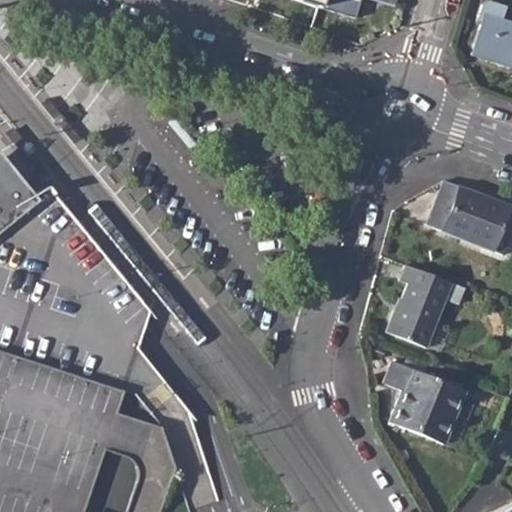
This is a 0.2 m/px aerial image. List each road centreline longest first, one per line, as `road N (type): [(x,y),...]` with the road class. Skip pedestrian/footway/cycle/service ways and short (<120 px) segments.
road 1 (residential): [(376,511),(312,406),(307,370),(365,168),(397,108)]
road 2 (tertiary): [(75,0),(397,108)]
road 3 (tertiary): [(397,108),(511,150)]
